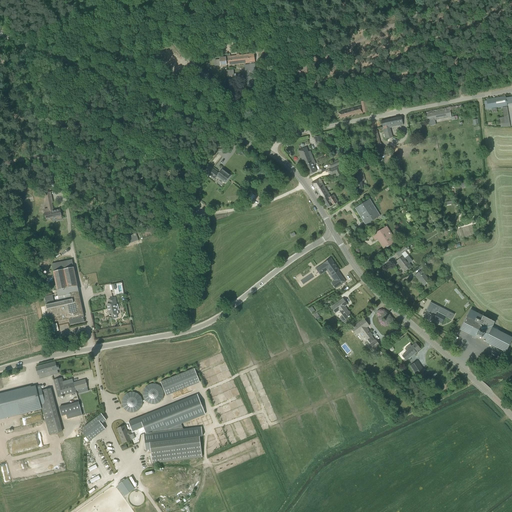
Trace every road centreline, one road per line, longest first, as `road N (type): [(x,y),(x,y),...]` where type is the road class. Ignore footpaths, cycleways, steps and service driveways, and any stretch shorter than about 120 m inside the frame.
road 1 (tertiary): [(267,152),(0,34)]
road 2 (unclassified): [(93,348),(199,327),(333,233)]
road 3 (tertiary): [(511,417),(377,293),(333,233)]
road 4 (unclassified): [(267,152),(287,135),(511,89)]
road 5 (track): [(240,138),(176,157),(55,155),(0,163)]
road 6 (track): [(273,146),(132,0)]
road 7 (track): [(284,78),(446,0)]
road 8 (unclassified): [(93,348),(62,188)]
